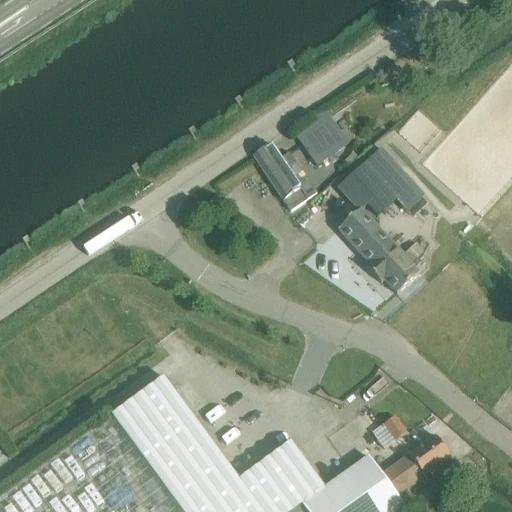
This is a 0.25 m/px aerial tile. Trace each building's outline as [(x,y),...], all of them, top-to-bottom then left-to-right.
[(316,167),(335,154),(325,139),(331,135),(322,121),(296,139),(316,167)] [(280,162),(271,148),(254,159),(291,214),(316,196),(289,156),(280,162)] [(419,276),(392,247),(362,213),(366,209),(377,220),(396,204),(406,215),(423,199),(380,152),(364,167),(364,166),(339,189),(360,213),(338,233),(369,267),(366,269),(381,286),(384,284),(396,297),(419,276)] [(248,243),(252,248),(258,243),(254,238),(248,243)] [(416,247),(404,258),(412,266),(424,256),(416,247)] [(0,511),(296,511),(302,508),(325,491),(291,444),(239,481),(165,377),(109,420),(0,500),(0,511)] [(406,435),(394,419),(372,435),(384,451),(406,435)] [(450,460),(434,439),(381,478),(368,460),(325,491),(302,508),(305,511),(398,511),(402,509),(396,500),(450,460)]
